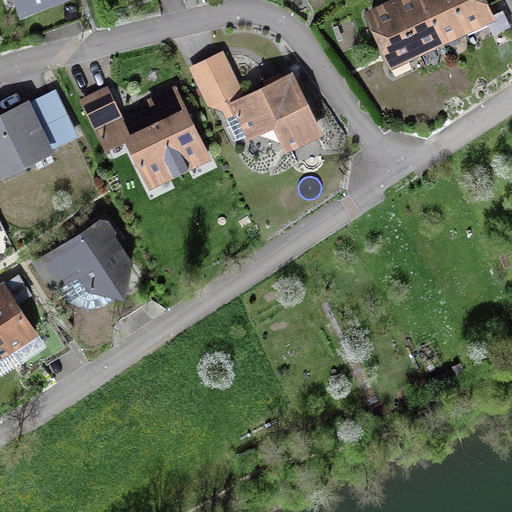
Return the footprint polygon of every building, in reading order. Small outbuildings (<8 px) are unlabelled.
[(73,0),(1,0),(10,23),(74,0),(73,0)] [(402,0),(395,3),(416,49),(439,39),(421,0),(402,0)] [(421,0),(439,39),(464,28),(451,0),(421,0)] [(451,0),(464,28),(484,19),(475,0),(451,0)] [(416,49),(395,3),(383,9),(371,14),(392,60),(416,49)] [(211,63),(188,73),(204,108),(226,98),(211,63)] [(289,82),(231,110),(247,143),(266,135),(277,158),(316,138),(289,82)] [(107,98),(86,108),(98,132),(119,122),(107,98)] [(156,119),(113,140),(121,155),(130,150),(150,190),(206,162),(176,101),(153,112),(156,119)] [(22,106),(0,115),(0,178),(46,158),(22,106)] [(89,223),(33,265),(49,294),(62,283),(70,296),(100,302),(117,266),(102,243),(105,237),(99,227),(89,223)] [(0,333),(9,348),(33,333),(3,285),(0,286),(0,333)] [(0,353),(9,348),(0,333),(0,353)]
